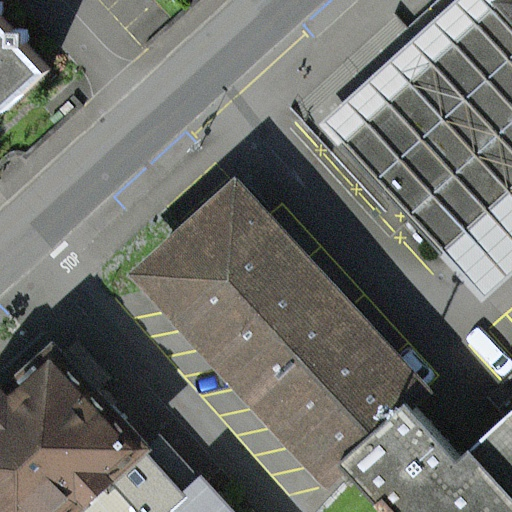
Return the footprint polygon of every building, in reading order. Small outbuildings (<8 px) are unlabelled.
[(453,0),(323,119),(344,141),(469,25),(496,0),(453,0)] [(511,0),(496,0),(469,25),(344,141),(445,256),(511,195),(511,0)] [(0,106),(7,110),(49,71),(27,46),(27,31),(14,32),(3,18),(2,3),(0,3),(0,106)] [(252,204),(241,193),(152,274),(334,473),(423,392),(252,204)] [(511,281),(511,195),(445,256),(488,303),(511,281)] [(55,344),(0,394),(0,511),(237,511),(202,473),(199,476),(163,436),(151,447),(55,344)] [(511,511),(511,415),(464,459),(431,423),(413,402),(346,462),(391,511),(511,511)]
